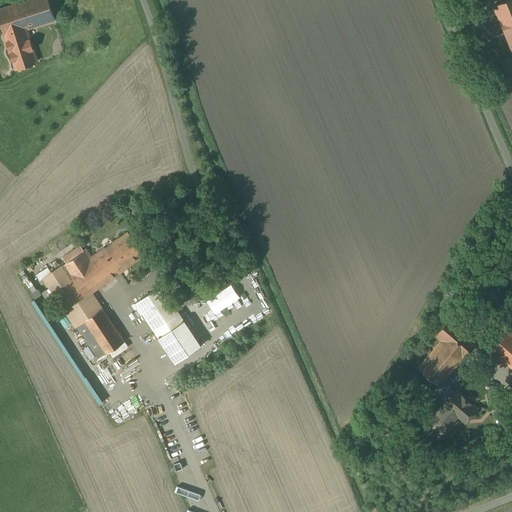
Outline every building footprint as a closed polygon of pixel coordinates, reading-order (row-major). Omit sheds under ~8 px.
[(25,27),(26,30),(55,20),(48,0),(21,0),(0,7),(0,16),(5,34),(25,27)] [(511,35),(511,0),(506,0),(493,5),(507,38),(511,35)] [(25,27),(5,34),(16,68),(36,62),(26,30),(25,27)] [(104,251),(120,271),(139,258),(124,237),(104,251)] [(120,271),(104,251),(83,266),(74,254),(39,279),(95,360),(121,342),(87,294),(120,271)] [(197,346),(157,287),(131,304),(171,363),(197,346)] [(434,390),(447,401),(455,393),(443,382),(479,340),(451,317),(435,336),(441,341),(418,368),(439,385),(434,390)] [(511,335),(507,331),(491,349),(511,366),(511,335)] [(456,391),(455,393),(447,401),(429,422),(443,433),(458,415),(466,421),(477,408),(456,391)]
